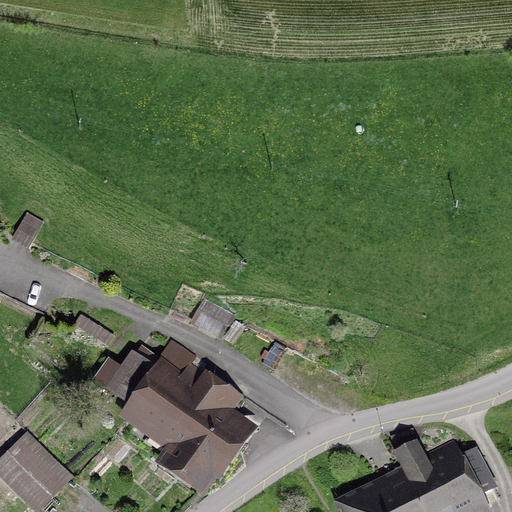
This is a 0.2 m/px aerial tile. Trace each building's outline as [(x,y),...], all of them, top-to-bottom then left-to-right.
[(25,258),(41,229),(24,219),(9,248),(25,258)] [(111,394),(178,440),(163,461),(203,488),(216,469),(219,472),(248,429),(232,418),(247,396),(192,359),(185,369),(169,357),(157,374),(135,359),(111,394)] [(41,511),(71,483),(25,438),(0,463),(0,486),(26,511),(41,511)] [(485,511),(459,461),(451,446),(423,461),(416,445),(392,458),(398,474),(331,509),(332,511),(485,511)] [(489,511),(499,506),(472,454),(459,461),(485,511),(489,511)]
